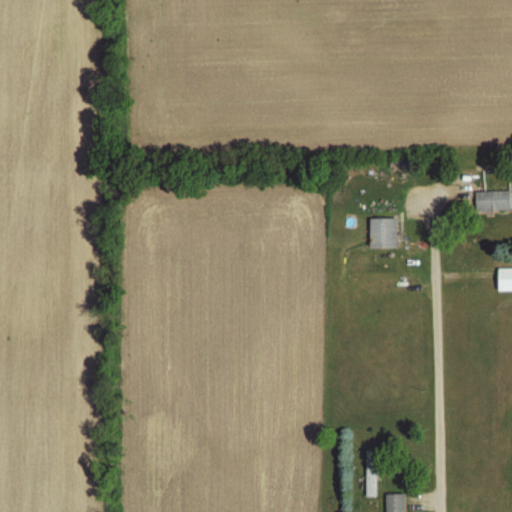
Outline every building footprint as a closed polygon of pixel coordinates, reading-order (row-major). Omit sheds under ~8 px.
[(474,191),(474,211),(509,211),(509,191),(474,191)] [(396,219),(369,219),(369,249),(396,249),(396,219)] [(511,268),(496,269),(496,291),(511,291),(511,268)] [(366,450),(366,497),(377,497),(377,450),(366,450)] [(404,511),(404,494),(385,494),(385,511),(404,511)]
